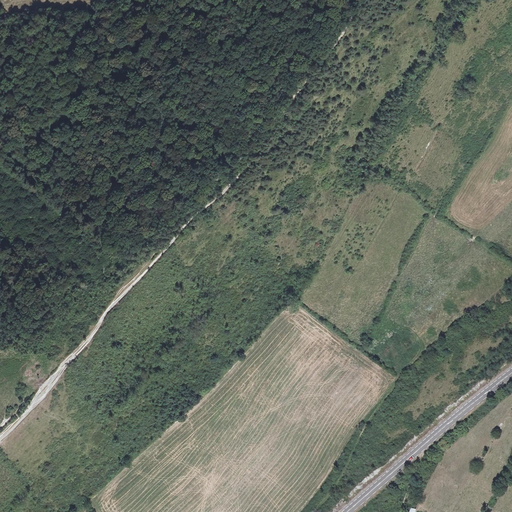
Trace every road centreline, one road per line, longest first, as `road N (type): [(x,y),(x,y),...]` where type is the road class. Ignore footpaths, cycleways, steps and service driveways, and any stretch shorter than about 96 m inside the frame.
road 1 (track): [(0,436),(185,222),(252,157),(363,0)]
road 2 (secondary): [(511,372),(347,511)]
